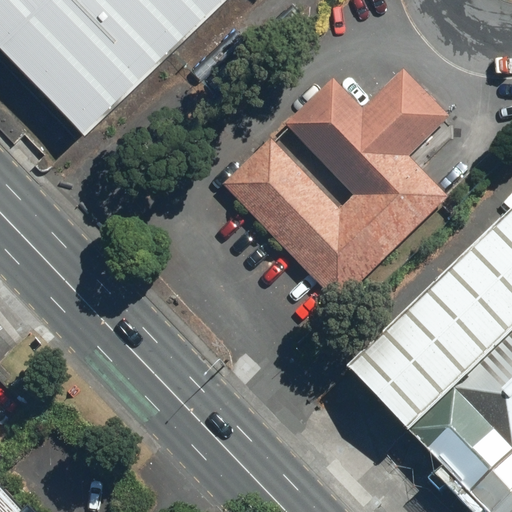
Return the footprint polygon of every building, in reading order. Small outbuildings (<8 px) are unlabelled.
[(0,0),(0,25),(92,121),(218,0),(0,0)] [(353,113),(325,82),(208,188),(321,311),(438,206),(402,166),(455,119),(406,65),(353,113)] [(511,315),(511,185),(312,365),(377,437),(391,425),(434,386),(511,315)] [(511,315),(434,386),(494,453),(511,436),(511,315)] [(494,453),(434,386),(391,425),(451,492),(494,453)] [(511,511),(511,436),(494,453),(451,492),(469,511),(511,511)]
